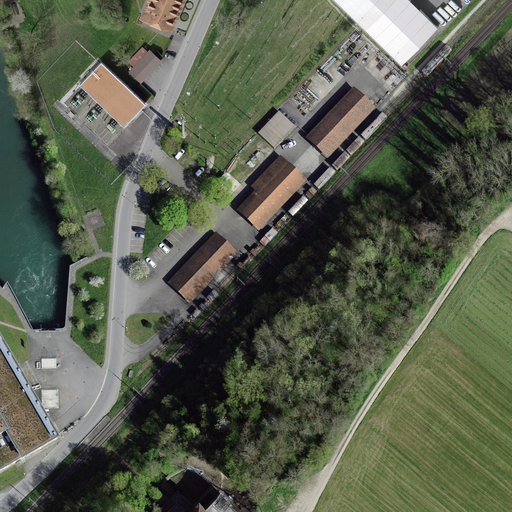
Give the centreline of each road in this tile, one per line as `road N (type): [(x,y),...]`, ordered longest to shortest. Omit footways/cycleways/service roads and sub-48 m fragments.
road 1 (residential): [(212,0),(128,200),(109,399),(0,503)]
road 2 (track): [(507,224),(461,271),(360,418),(311,511)]
